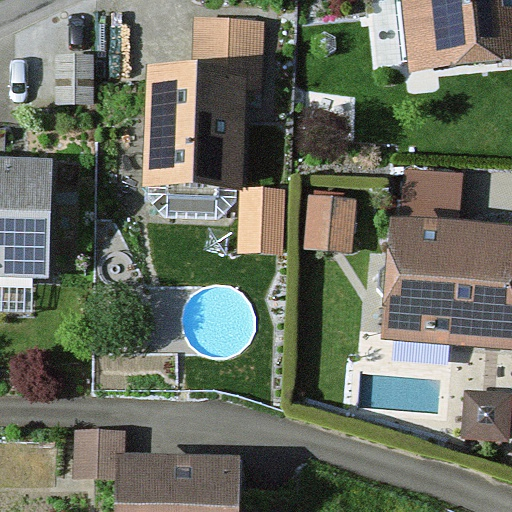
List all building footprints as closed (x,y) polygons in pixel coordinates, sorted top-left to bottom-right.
[(410,13),(416,82),(511,74),(511,0),(420,0),(422,12),(410,13)] [(251,101),(268,102),(270,35),(200,33),(199,85),(152,83),(149,202),(249,204),(251,101)] [(0,289),(55,289),(54,168),(0,168),(0,289)] [(312,260),(358,262),(360,213),(314,212),(312,260)] [(387,353),(511,362),(511,243),(395,235),(387,353)] [(471,449),(511,449),(511,408),(472,408),(471,449)] [(122,511),(248,511),(248,471),(123,472),(122,511)]
